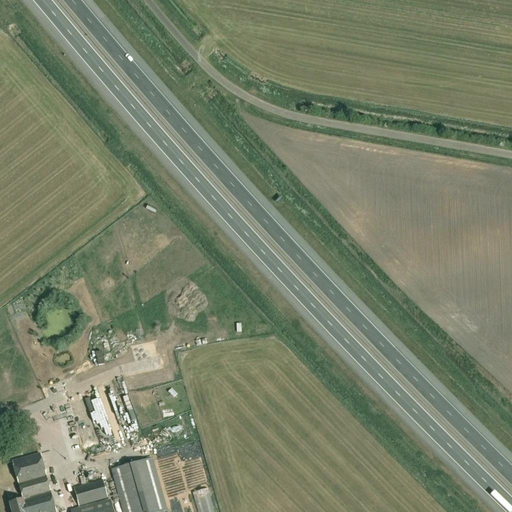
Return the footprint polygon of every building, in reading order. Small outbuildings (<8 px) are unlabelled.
[(100,25),(112,38),(116,34),(104,21),(100,25)] [(111,416),(105,403),(92,408),(99,422),(111,416)] [(11,511),(56,511),(40,453),(12,461),(22,499),(9,503),(11,511)] [(123,511),(162,511),(167,510),(152,459),(112,470),(123,511)] [(78,506),(107,498),(102,480),(73,488),(78,506)] [(112,511),(109,500),(70,511),(112,511)]
